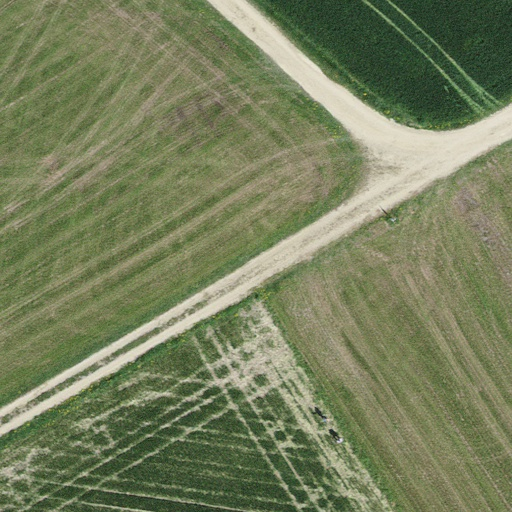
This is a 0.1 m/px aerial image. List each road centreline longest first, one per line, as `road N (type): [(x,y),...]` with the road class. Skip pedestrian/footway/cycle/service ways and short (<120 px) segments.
road 1 (track): [(0,398),(511,72)]
road 2 (track): [(384,153),(219,0)]
